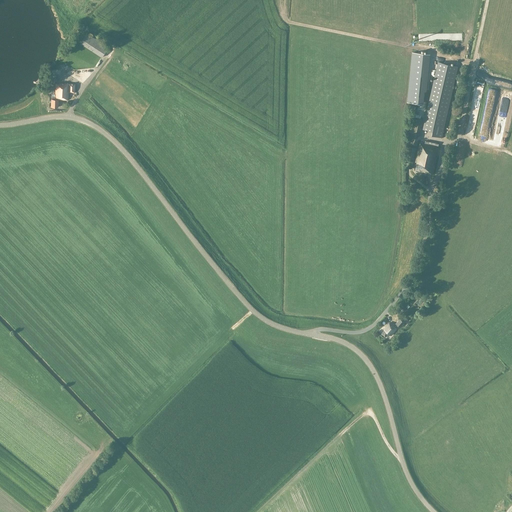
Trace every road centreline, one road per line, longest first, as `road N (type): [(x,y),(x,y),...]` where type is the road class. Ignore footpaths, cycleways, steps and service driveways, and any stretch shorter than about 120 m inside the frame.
road 1 (tertiary): [(307,334),(250,309),(100,130),(63,116),(0,125)]
road 2 (tertiary): [(433,511),(406,474),(366,361),(344,343),(307,334)]
road 3 (unclassified): [(307,334),(360,332),(379,319),(415,271),(430,197)]
